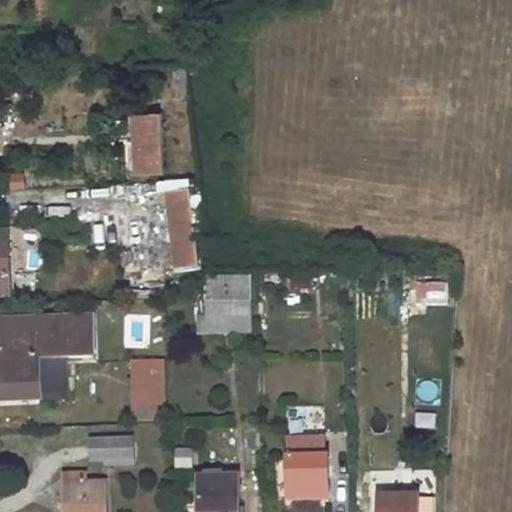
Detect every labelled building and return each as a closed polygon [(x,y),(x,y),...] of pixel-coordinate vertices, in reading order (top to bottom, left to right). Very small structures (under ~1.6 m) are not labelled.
[(139,175),(167,175),(165,116),(137,116),(139,175)] [(203,268),(194,194),(171,196),(180,270),(203,268)] [(0,294),(13,294),(10,234),(0,234),(0,294)] [(211,276),(211,296),(252,297),(253,277),(211,276)] [(417,286),(417,306),(448,306),(448,285),(417,286)] [(93,316),(2,318),(4,399),(67,397),(66,358),(94,357),(93,316)] [(166,359),(133,361),(135,421),(167,420),(166,359)] [(113,464),(136,463),(135,439),(95,440),(97,460),(112,460),(113,464)] [(290,440),(291,501),(330,500),(329,460),(327,460),(326,439),(290,440)] [(67,511),(107,511),(106,482),(86,482),(86,474),(68,474),(68,483),(66,483),(67,511)] [(202,511),(240,511),(239,478),(201,480),(202,511)] [(381,511),(419,511),(419,497),(381,498),(381,511)]
